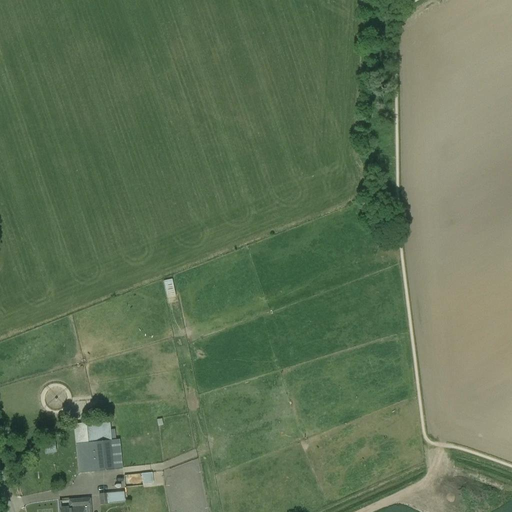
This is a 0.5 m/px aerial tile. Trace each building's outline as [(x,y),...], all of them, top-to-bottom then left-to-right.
[(366,204),(372,224),(383,221),(376,200),(366,204)] [(171,279),(163,281),(167,299),(175,297),(171,279)] [(78,474),(122,469),(119,440),(75,445),(78,474)] [(45,455),(56,453),(55,447),(44,449),(45,455)] [(141,474),(143,485),(153,484),(151,473),(141,474)] [(141,474),(126,475),(127,484),(141,483),(141,474)] [(108,504),(125,502),(124,492),(99,494),(100,505),(108,504)] [(68,501),(69,508),(60,509),(59,511),(83,511),(83,507),(90,507),(90,499),(68,501)]
